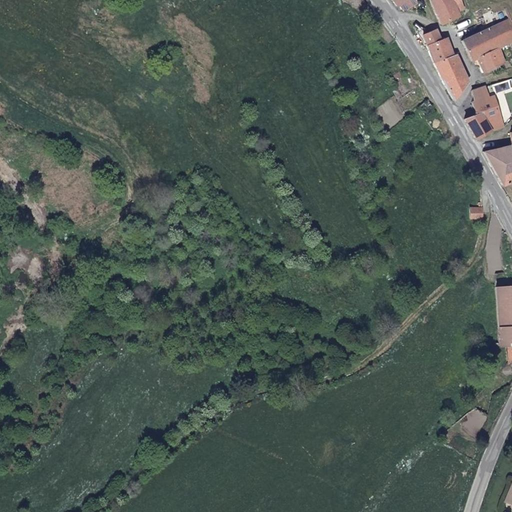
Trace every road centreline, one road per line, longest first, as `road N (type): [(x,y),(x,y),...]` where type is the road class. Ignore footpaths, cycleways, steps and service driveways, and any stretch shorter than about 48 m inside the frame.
road 1 (track): [(488,177),(479,258),(382,346),(346,371),(245,395),(174,442),(98,511)]
road 2 (secondary): [(376,0),(511,222)]
